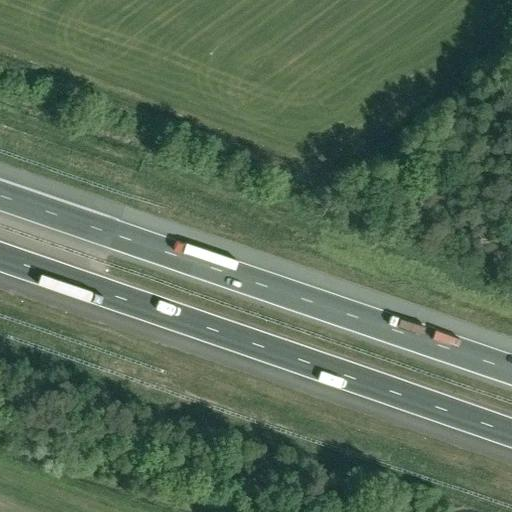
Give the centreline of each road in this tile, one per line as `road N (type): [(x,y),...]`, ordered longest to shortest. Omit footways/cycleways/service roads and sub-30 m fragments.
road 1 (motorway): [(0,257),(511,434)]
road 2 (motorway): [(511,370),(0,196)]
